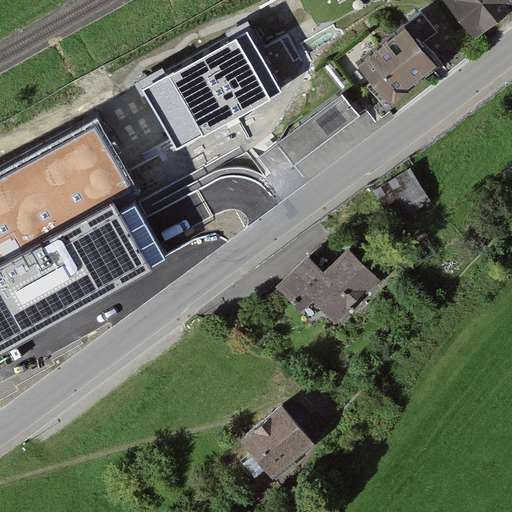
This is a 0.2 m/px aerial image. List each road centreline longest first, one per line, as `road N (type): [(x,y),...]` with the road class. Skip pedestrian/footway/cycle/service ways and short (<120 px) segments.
road 1 (tertiary): [(511,47),(0,429)]
road 2 (track): [(511,226),(346,405),(264,511)]
